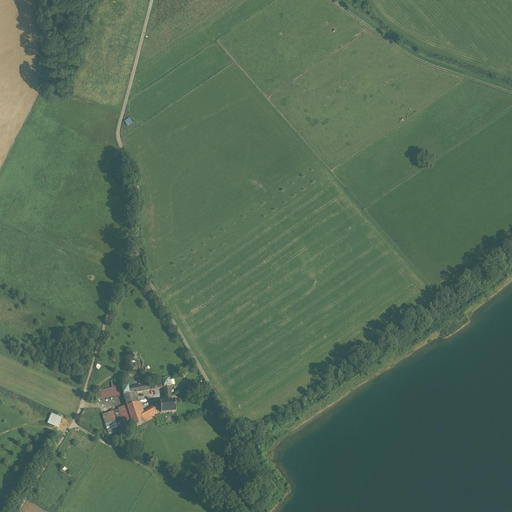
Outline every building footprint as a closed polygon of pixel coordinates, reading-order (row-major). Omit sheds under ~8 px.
[(169,380),(162,381),(163,383),(158,384),(159,389),(164,389),(166,403),(172,402),(169,387),(170,387),(169,380)] [(158,384),(135,388),(137,394),(159,389),(158,384)] [(118,388),(99,390),(100,400),(120,397),(118,388)] [(135,388),(129,389),(128,388),(122,389),(123,396),(124,396),(127,407),(140,403),(137,394),(135,388)] [(176,413),(175,402),(172,402),(166,403),(160,404),(160,405),(161,414),(162,414),(176,413)] [(140,403),(127,407),(134,428),(143,425),(142,422),(139,412),(143,411),(140,403)] [(153,408),(143,411),(139,412),(142,422),(154,416),(156,415),(161,414),(160,405),(153,405),(153,408)] [(134,428),(127,407),(119,410),(126,431),(134,428)] [(119,432),(113,412),(102,416),(109,436),(119,432)] [(62,419),(51,414),(47,424),(58,429),(62,419)] [(64,467),(61,472),(71,478),(72,476),(68,473),(69,470),(64,467)]
